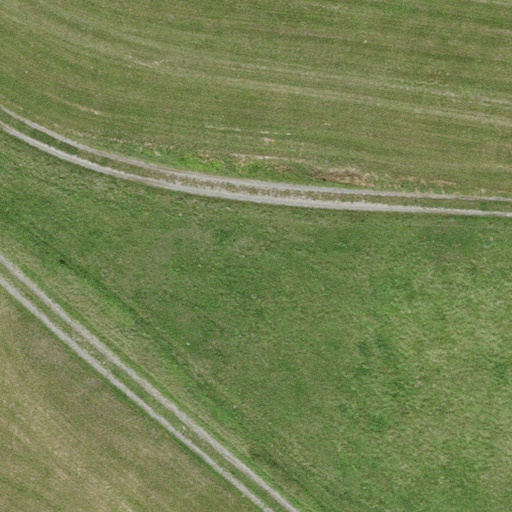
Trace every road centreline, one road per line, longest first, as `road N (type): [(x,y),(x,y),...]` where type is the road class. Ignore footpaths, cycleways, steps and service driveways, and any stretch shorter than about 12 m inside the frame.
road 1 (track): [(0,118),(114,170),(202,193),(511,214)]
road 2 (track): [(0,263),(285,511)]
